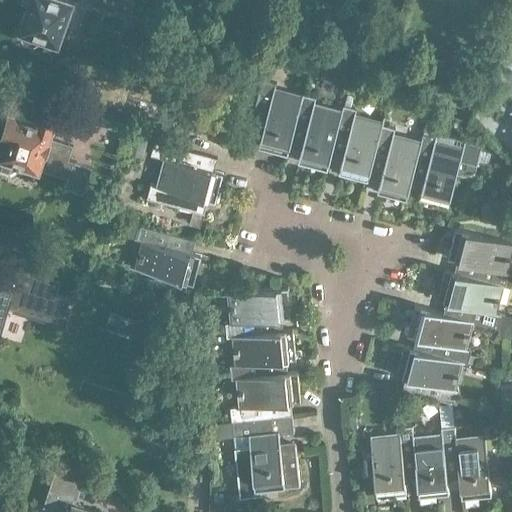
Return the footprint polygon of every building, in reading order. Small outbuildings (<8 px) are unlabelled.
[(57,39),(64,21),(79,26),(87,5),(71,0),(29,0),(21,26),(24,27),(22,33),(24,38),(33,42),(39,39),(41,33),(57,39)] [(83,0),(115,11),(116,8),(130,13),(135,0),(83,0)] [(230,24),(240,5),(231,0),(214,0),(208,13),(230,24)] [(123,111),(128,93),(135,74),(78,56),(71,78),(92,85),(89,97),(88,99),(123,111)] [(136,70),(135,74),(128,93),(172,107),(180,83),(136,70)] [(254,112),(249,132),(250,133),(255,113),(266,116),(259,145),(260,145),(288,152),(290,144),(295,128),(297,119),(303,97),(276,89),(278,81),(263,77),(254,112)] [(297,119),(295,128),(305,130),(301,147),(298,159),(327,167),(330,155),(342,110),(315,103),(317,95),(304,92),(303,97),(297,119)] [(9,169),(15,165),(38,172),(40,163),(68,173),(64,183),(84,190),(92,165),(66,157),(71,144),(49,136),(59,110),(33,101),(29,113),(10,106),(9,111),(5,112),(1,125),(3,129),(2,132),(4,133),(0,143),(0,163),(2,166),(9,169)] [(84,102),(80,114),(80,115),(127,131),(131,118),(84,102)] [(342,110),(330,155),(342,158),(339,170),(369,178),(370,175),(369,175),(383,123),(383,121),(355,114),(357,106),(344,102),(342,110)] [(411,181),(422,184),(419,195),(449,203),(456,173),(476,169),(483,144),(465,140),(439,132),(435,131),(438,120),(427,118),(421,141),(411,181)] [(369,175),(370,175),(381,178),(378,190),(407,198),(411,181),(421,141),(394,134),(396,126),(383,123),(369,175)] [(143,157),(148,134),(132,130),(127,153),(143,157)] [(194,162),(198,150),(155,138),(151,152),(167,157),(160,184),(150,181),(146,195),(203,211),(207,198),(215,200),(223,170),(194,162)] [(205,213),(194,210),(190,222),(201,224),(205,213)] [(172,244),(176,232),(140,222),(137,235),(145,238),(137,266),(193,281),(201,252),(172,244)] [(458,257),(454,270),(498,282),(507,285),(511,270),(503,268),(510,241),(456,226),(448,254),(458,257)] [(17,262),(0,257),(0,312),(3,303),(13,306),(13,305),(39,313),(38,314),(47,316),(62,320),(67,304),(68,305),(70,298),(56,293),(56,292),(60,279),(52,276),(34,270),(34,271),(28,269),(28,268),(20,266),(17,275),(14,273),(17,262)] [(446,298),(443,309),(470,317),(478,319),(478,321),(499,326),(503,312),(501,311),(491,308),(498,282),(454,270),(445,267),(437,295),(446,298)] [(235,317),(226,318),(227,333),(236,332),(262,330),(261,317),(282,315),(291,314),(287,285),(232,291),(235,317)] [(417,334),(414,345),(413,347),(458,359),(467,361),(471,349),(462,346),(470,317),(443,309),(415,301),(407,331),(417,334)] [(511,312),(503,312),(499,326),(497,334),(511,336),(511,312)] [(239,360),(231,361),(233,376),(241,375),(267,372),(266,360),(287,357),(296,356),(295,353),(292,326),(267,329),(262,330),(236,332),(239,353),(239,360)] [(404,343),(401,353),(396,372),(406,375),(403,387),(456,402),(460,389),(451,386),(458,359),(413,347),(414,345),(404,343)] [(244,402),(232,403),(233,418),(267,414),(271,414),(270,402),(290,399),(300,398),(297,369),(267,372),(241,375),(244,402)] [(233,418),(235,432),(236,444),(235,444),(240,494),(263,491),(263,487),(299,483),(295,442),(279,444),(277,428),(268,429),(267,414),(233,418)] [(418,478),(414,436),(412,422),(398,424),(399,431),(370,434),(372,452),(365,453),(367,473),(374,472),(376,494),(405,490),(404,479),(416,478),(418,478)] [(511,423),(506,423),(503,437),(511,438),(511,423)] [(442,433),(414,436),(418,478),(416,478),(418,493),(448,490),(447,480),(458,478),(460,478),(455,438),(454,424),(441,425),(442,433)] [(484,435),(455,438),(460,478),(458,478),(460,496),(491,492),(487,459),(500,458),(497,425),(483,426),(484,435)] [(116,434),(91,438),(93,455),(119,453),(116,434)] [(56,449),(28,440),(24,453),(52,462),(56,449)] [(54,468),(43,502),(51,505),(48,511),(110,511),(75,500),(82,477),(54,468)]
